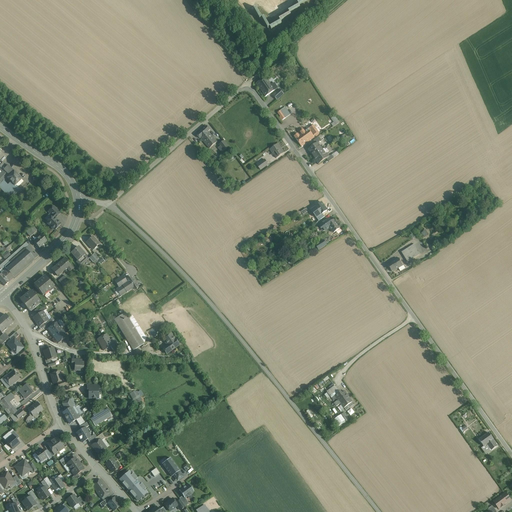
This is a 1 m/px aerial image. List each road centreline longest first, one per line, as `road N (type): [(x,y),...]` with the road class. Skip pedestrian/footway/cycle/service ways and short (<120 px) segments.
road 1 (unclassified): [(109,202),(248,81),(511,453)]
road 2 (unclassified): [(378,511),(190,280),(109,202)]
road 3 (track): [(248,81),(345,0)]
road 4 (tertiary): [(3,296),(68,236),(77,202)]
